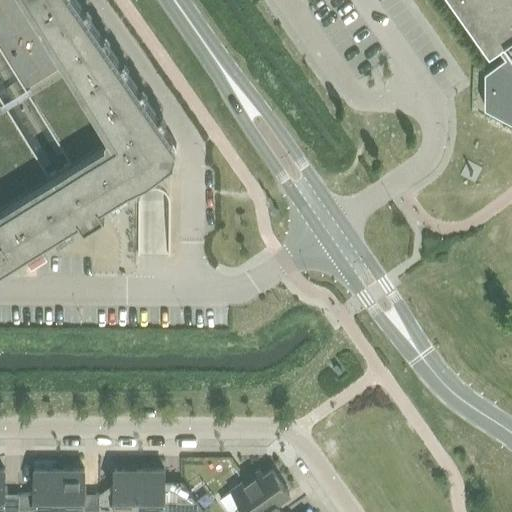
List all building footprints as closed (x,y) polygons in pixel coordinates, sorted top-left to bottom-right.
[(511,0),(451,0),(488,53),(495,49),(497,47),(504,58),(502,59),(484,72),(483,107),(511,121),(511,0)] [(0,263),(82,213),(87,210),(97,204),(100,202),(127,185),(134,196),(165,176),(159,166),(173,157),(176,144),(86,17),(0,70),(0,263)] [(341,371),(335,363),(331,366),(337,374),(341,371)] [(0,468),(0,511),(18,511),(18,493),(3,493),(4,469),(0,468)] [(18,493),(18,511),(43,511),(44,509),(58,509),(58,469),(33,469),(33,493),(18,493)] [(58,469),(58,509),(72,509),(72,511),(98,511),(98,493),(83,493),(84,469),(58,469)] [(113,493),(98,493),(98,511),(123,511),(125,509),(138,509),(139,469),(113,469),(113,493)] [(164,469),(139,469),(138,509),(138,511),(203,511),(183,483),(169,493),(170,493),(164,493),(164,469)] [(263,476),(259,470),(231,490),(240,504),(233,511),(273,511),(270,507),(288,494),(271,470),(263,476)]
